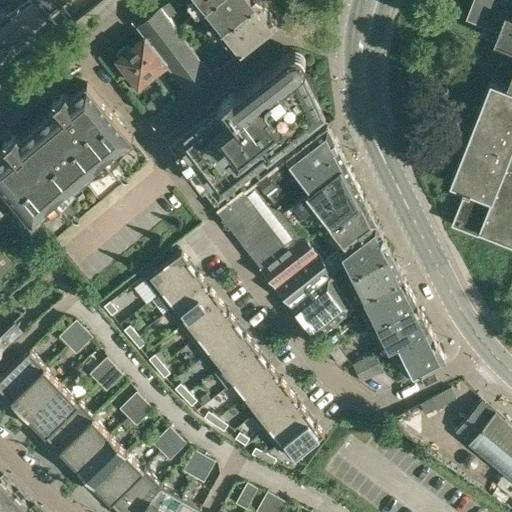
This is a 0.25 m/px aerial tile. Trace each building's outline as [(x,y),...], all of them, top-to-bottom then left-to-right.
[(66,0),(37,0),(49,14),(66,0)] [(188,0),(197,13),(201,10),(213,0),(188,0)] [(213,0),(201,10),(208,20),(206,21),(216,33),(218,32),(257,0),(213,0)] [(226,43),(205,61),(212,70),(276,20),(260,0),(257,0),(218,32),(226,43)] [(511,0),(474,0),(470,14),(486,20),(482,31),(495,36),(494,38),(511,45),(511,71),(507,84),(491,77),(450,180),(463,185),(462,187),(465,188),(452,222),(479,233),(481,229),(511,241),(511,0)] [(166,1),(161,5),(169,15),(174,10),(166,1)] [(145,34),(167,62),(188,89),(212,70),(205,61),(169,15),(161,5),(137,24),(145,34)] [(167,62),(145,34),(117,57),(139,84),(167,62)] [(219,105),(168,144),(217,207),(328,123),(301,70),(302,68),(304,67),(304,65),(305,63),(305,61),(305,59),(305,57),(304,56),(303,54),(302,53),(300,52),(299,51),(298,51),(296,50),(294,50),(293,50),(291,50),(290,51),(288,52),(236,92),(235,90),(217,103),(219,105)] [(0,155),(0,178),(52,240),(74,222),(75,223),(76,224),(77,224),(78,224),(79,223),(80,223),(81,222),(78,219),(123,181),(124,182),(125,182),(126,183),(127,183),(128,182),(129,182),(130,181),(127,178),(152,156),(88,81),(71,96),(67,91),(50,104),(55,109),(22,137),(18,132),(2,145),(6,150),(0,155)] [(152,110),(172,94),(164,84),(145,100),(152,110)] [(217,207),(216,207),(260,264),(273,255),(305,232),(284,206),(346,160),(328,123),(217,207)] [(284,206),(305,232),(310,238),(365,197),(346,160),(284,206)] [(365,197),(310,238),(320,251),(326,259),(377,220),(365,197)] [(12,219),(18,226),(26,219),(21,212),(12,219)] [(40,235),(26,219),(18,226),(31,242),(40,235)] [(377,220),(326,259),(329,273),(341,264),(341,263),(347,260),(353,271),(392,251),(377,220)] [(273,255),(260,264),(276,284),(320,251),(310,238),(305,232),(273,255)] [(156,289),(191,262),(187,257),(188,256),(180,245),(144,274),(156,289)] [(15,246),(7,252),(12,258),(20,252),(15,246)] [(354,305),(329,273),(326,259),(320,251),(276,284),(291,303),(316,335),(354,305)] [(392,251),(353,271),(365,295),(404,275),(392,251)] [(102,280),(108,275),(96,259),(89,264),(102,280)] [(195,267),(191,262),(156,289),(168,305),(204,276),(196,266),(195,267)] [(404,275),(365,295),(377,319),(417,299),(404,275)] [(204,277),(204,276),(168,305),(179,320),(216,291),(208,281),(206,283),(203,278),(204,277)] [(224,301),(216,291),(179,320),(191,335),(228,307),(227,306),(225,307),(222,303),(224,301)] [(417,299),(377,319),(390,344),(399,340),(429,325),(417,299)] [(118,309),(110,300),(104,305),(111,314),(118,309)] [(235,316),(228,307),(191,335),(203,350),(238,323),(234,317),(235,316)] [(67,343),(84,326),(76,318),(59,334),(67,343)] [(124,328),(131,338),(137,332),(130,323),(124,328)] [(242,328),(238,323),(203,350),(215,365),(251,337),(244,327),(242,328)] [(429,325),(399,340),(415,373),(446,357),(429,325)] [(93,335),(84,326),(67,343),(76,351),(93,335)] [(340,329),(323,341),(329,350),(346,337),(340,329)] [(131,338),(139,347),(145,342),(137,332),(131,338)] [(0,353),(10,343),(1,334),(0,335),(0,353)] [(259,347),(251,337),(215,365),(215,366),(220,362),(231,376),(262,353),(257,348),(259,347)] [(11,397),(46,364),(30,348),(0,377),(0,385),(11,396),(11,397)] [(361,380),(383,369),(375,351),(344,367),(350,373),(356,370),(361,380)] [(148,358),(156,367),(162,362),(155,353),(148,358)] [(266,358),(262,353),(231,376),(243,392),(275,367),(267,357),(266,358)] [(98,380),(114,363),(107,355),(90,372),(98,380)] [(156,367),(164,376),(170,371),(162,362),(156,367)] [(123,372),(114,363),(98,380),(106,389),(123,372)] [(46,364),(11,397),(28,414),(61,382),(45,366),(46,364)] [(275,368),(275,367),(243,392),(254,406),(250,410),(286,382),(279,372),(277,373),(274,369),(275,368)] [(77,399),(61,382),(28,414),(45,432),(79,398),(79,397),(77,399)] [(174,387),(183,396),(189,390),(180,382),(174,387)] [(294,392),(286,382),(250,410),(262,426),(298,397),(298,396),(296,398),(293,393),(294,392)] [(432,396),(431,396),(430,397),(436,407),(457,396),(451,386),(432,396)] [(128,414),(144,398),(136,390),(120,406),(128,414)] [(183,396),(191,404),(197,399),(189,390),(183,396)] [(306,407),(298,397),(262,426),(274,441),(309,413),(305,408),(306,407)] [(94,413),(79,398),(45,432),(46,432),(60,446),(60,447),(94,413)] [(153,407),(144,398),(128,414),(136,423),(153,407)] [(456,428),(475,444),(501,413),(482,398),(456,428)] [(204,416),(213,423),(218,416),(208,410),(204,416)] [(95,414),(94,413),(60,447),(77,464),(110,432),(94,415),(95,414)] [(313,418),(309,413),(274,441),(279,438),(291,453),(322,428),(314,417),(313,418)] [(511,422),(501,413),(475,444),(506,470),(497,481),(511,493),(511,422)] [(213,423),(223,430),(228,423),(218,416),(213,423)] [(178,432),(170,424),(153,441),(161,449),(178,432)] [(235,437),(245,444),(249,437),(239,431),(235,437)] [(127,449),(110,432),(77,464),(94,481),(127,449)] [(186,441),(178,432),(161,449),(169,458),(186,441)] [(251,454),(261,460),(265,452),(255,447),(251,454)] [(193,474),(205,453),(195,448),(183,468),(193,474)] [(143,466),(127,449),(94,481),(111,498),(145,465),(144,464),(143,466)] [(261,460),(272,465),(276,458),(265,452),(261,460)] [(215,459),(205,453),(193,474),(204,480),(215,459)] [(138,511),(161,482),(145,465),(111,498),(111,499),(124,511),(138,511)] [(0,476),(0,504),(14,491),(0,476)] [(246,507),(258,486),(247,481),(236,501),(246,507)] [(171,511),(182,493),(161,482),(138,511),(171,511)] [(259,511),(267,511),(277,495),(267,489),(256,510),(259,511)] [(14,491),(0,504),(0,511),(23,511),(29,507),(14,491)] [(197,511),(202,504),(182,493),(171,511),(197,511)] [(281,511),(288,501),(277,495),(267,511),(281,511)]
